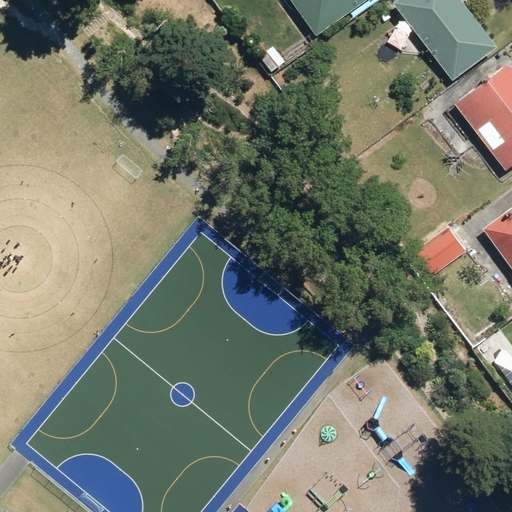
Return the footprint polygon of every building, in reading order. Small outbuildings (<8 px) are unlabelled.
[(289,0),(315,34),(360,0),(289,0)] [(461,0),(397,0),(390,6),(450,82),(497,45),(461,0)] [(511,72),(505,64),(453,107),(503,169),(511,162),(511,72)] [(511,207),(481,231),(511,273),(511,207)] [(430,277),(464,249),(445,226),(411,255),(430,277)] [(511,360),(507,352),(493,361),(511,389),(511,360)]
